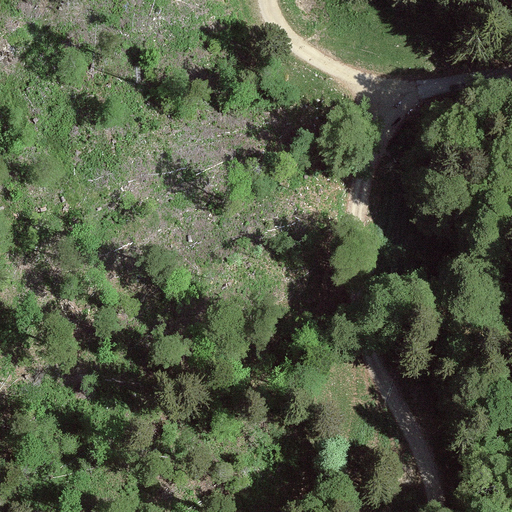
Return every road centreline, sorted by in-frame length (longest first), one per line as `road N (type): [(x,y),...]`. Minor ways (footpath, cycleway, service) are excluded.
road 1 (track): [(436,511),(424,454),(357,317),(354,229),(386,95),(292,46),(262,0)]
road 2 (unclassified): [(511,72),(386,95)]
